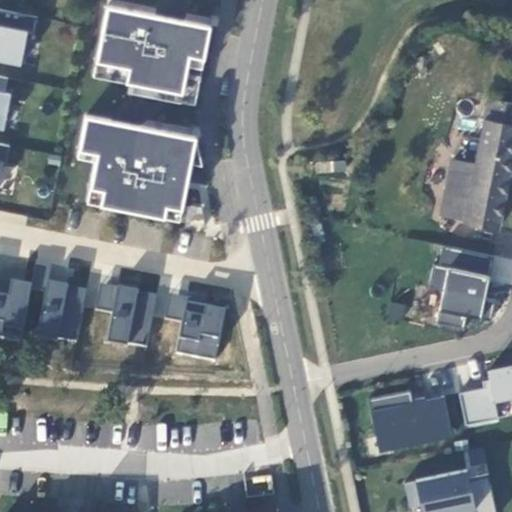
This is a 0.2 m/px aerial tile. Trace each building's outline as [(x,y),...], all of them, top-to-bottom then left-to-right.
[(157,8),(113,0),(107,0),(93,78),(129,85),(127,93),(196,106),(214,19),(157,8)] [(33,32),(37,15),(0,7),(0,58),(20,62),(26,31),(33,32)] [(4,91),(7,76),(0,74),(0,126),(2,127),(9,92),(4,91)] [(489,225),(511,111),(511,104),(473,97),(461,156),(453,200),(443,198),(440,209),(439,215),(489,225)] [(196,141),(198,129),(148,120),(140,125),(84,114),(76,158),(92,162),(84,203),(180,223),(192,165),(203,167),(196,141)] [(9,143),(0,141),(0,163),(1,160),(6,161),(9,143)] [(433,208),(440,209),(443,198),(453,200),(461,156),(444,153),(433,208)] [(490,298),(480,296),(488,254),(437,245),(433,264),(428,263),(423,287),(438,290),(432,323),(459,328),(462,314),(486,319),(490,298)] [(34,335),(76,342),(86,288),(45,278),(47,265),(36,264),(32,282),(31,290),(43,292),(34,335)] [(0,337),(22,341),(31,290),(32,282),(0,275),(0,337)] [(153,318),(157,292),(100,283),(95,311),(112,314),(107,341),(147,349),(153,318)] [(215,360),(225,308),(188,302),(189,298),(157,292),(153,318),(181,323),(175,353),(215,360)] [(456,391),(463,424),(496,416),(492,400),(511,394),(511,363),(485,369),(486,377),(479,379),(481,386),(456,391)] [(387,450),(450,435),(441,395),(423,399),(410,402),(409,397),(408,390),(365,399),(374,437),(384,435),(387,450)] [(384,435),(374,437),(377,452),(387,450),(384,435)] [(465,467),(403,481),(409,506),(420,503),(421,511),(465,511),(464,509),(472,507),(473,511),(496,511),(487,471),(467,475),(465,467)]
